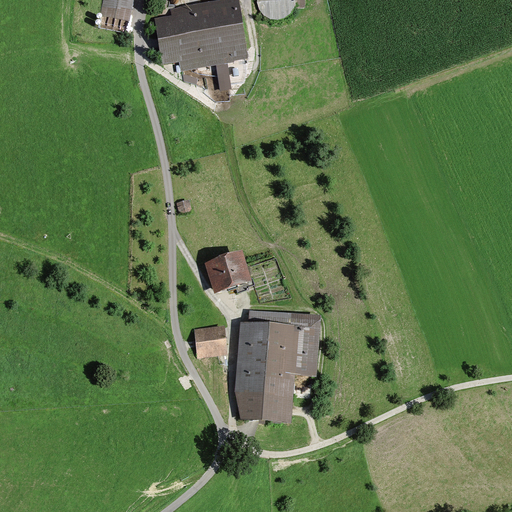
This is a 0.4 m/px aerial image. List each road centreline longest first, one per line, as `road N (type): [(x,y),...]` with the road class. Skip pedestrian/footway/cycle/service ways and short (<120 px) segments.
road 1 (track): [(174,511),(215,474),(226,443),(179,344),(167,171),(141,72),(149,0)]
road 2 (track): [(226,443),(276,459),(302,455),(438,396),(511,381)]
